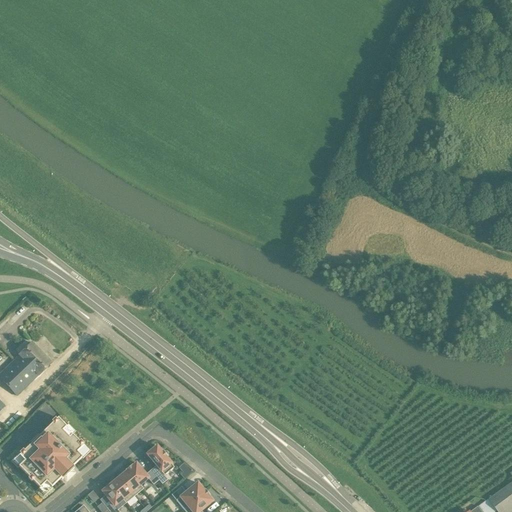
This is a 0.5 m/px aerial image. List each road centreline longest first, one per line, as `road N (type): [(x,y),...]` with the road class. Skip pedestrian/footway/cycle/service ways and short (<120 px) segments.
road 1 (secondary): [(349,511),(107,312)]
road 2 (unclassified): [(107,312),(97,324),(318,511)]
road 3 (residential): [(255,511),(159,430),(50,511)]
